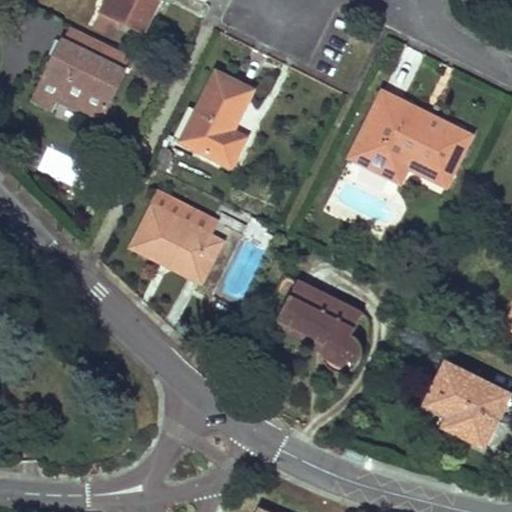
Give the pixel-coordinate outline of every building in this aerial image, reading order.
[(107,0),(101,14),(144,35),(162,1),(160,0),(107,0)] [(69,29),(62,43),(97,60),(104,46),(69,29)] [(62,43),(41,84),(58,91),(74,99),(73,103),(100,116),(129,58),(104,46),(97,60),(62,43)] [(251,92),(214,74),(194,113),(203,118),(188,148),(229,168),(243,140),(230,133),(251,92)] [(41,84),(32,101),(50,109),(58,91),(41,84)] [(421,114),(382,95),(349,160),(387,178),(395,162),(406,168),(446,188),(470,139),(429,118),(424,128),(416,124),(421,114)] [(203,118),(194,113),(179,143),(188,148),(203,118)] [(429,118),(421,114),(416,124),(424,128),(429,118)] [(406,168),(395,162),(387,178),(398,184),(406,168)] [(221,242),(150,208),(130,249),(156,262),(160,255),(171,261),(168,268),(200,284),(221,242)] [(171,261),(160,255),(156,262),(168,268),(171,261)] [(362,314),(297,282),(275,325),(309,342),(311,337),(325,343),(322,349),(322,356),(322,361),(329,372),(341,375),(352,372),(359,365),(363,357),(363,349),(358,342),(351,337),(362,314)] [(325,343),(311,337),(309,342),(322,349),(325,343)] [(511,410),(511,397),(445,363),(423,406),(448,418),(443,428),(483,448),(497,421),(505,425),(511,410)] [(329,511),(306,502),(301,511),(329,511)]
